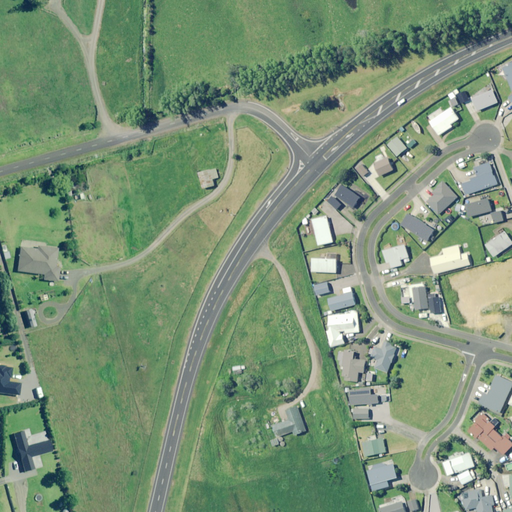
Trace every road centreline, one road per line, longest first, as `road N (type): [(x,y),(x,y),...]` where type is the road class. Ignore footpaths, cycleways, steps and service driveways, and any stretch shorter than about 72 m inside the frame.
road 1 (primary): [(315,162),(274,205),(219,292),(185,385),(155,511)]
road 2 (residential): [(0,171),(239,105),(265,114),(315,162)]
road 3 (unknown): [(274,205),(357,511)]
road 4 (primary): [(511,34),(440,66),(315,162)]
road 5 (residential): [(476,350),(454,415),(422,459),(423,477)]
road 6 (residential): [(476,350),(389,322),(365,280)]
road 7 (residential): [(376,277),(399,314),(479,339)]
